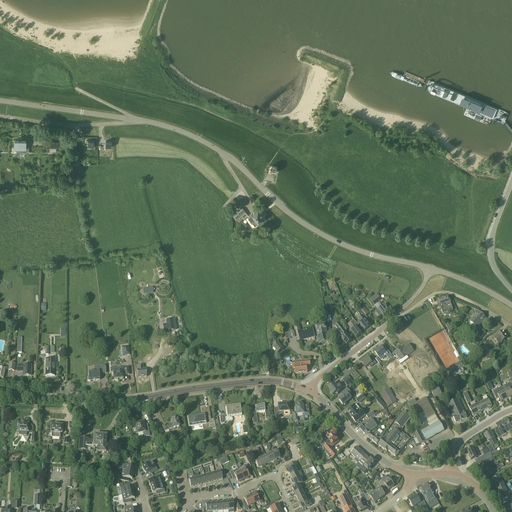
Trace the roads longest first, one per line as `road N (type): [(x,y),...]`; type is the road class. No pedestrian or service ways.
road 1 (unclassified): [(429,269),(318,232),(216,149),(145,121)]
road 2 (secondary): [(309,390),(269,380),(116,400),(0,395)]
road 3 (unclassified): [(145,121),(0,100)]
road 4 (unclassified): [(0,117),(69,126),(145,121)]
road 5 (residential): [(291,511),(274,474),(233,494),(198,495),(180,511)]
road 6 (secondary): [(309,390),(379,458),(410,474)]
road 7 (residential): [(509,324),(441,292),(395,315)]
road 8 (unclassified): [(511,291),(494,268),(490,245),(511,182)]
